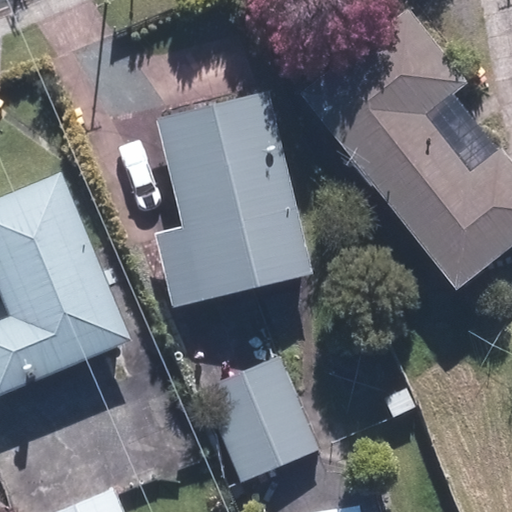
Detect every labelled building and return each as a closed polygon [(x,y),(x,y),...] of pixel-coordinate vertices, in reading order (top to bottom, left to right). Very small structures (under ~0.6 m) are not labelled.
[(451,89),(394,14),(283,99),(436,300),(511,242),(511,196),(506,188),(438,99),(451,89)] [(258,102),(146,127),(170,232),(143,238),(160,313),(298,281),(258,102)] [(0,399),(121,348),(49,178),(0,198),(0,399)] [(204,388),(193,392),(232,486),(310,453),(270,360),(204,388)] [(119,511),(110,491),(62,511),(119,511)]
